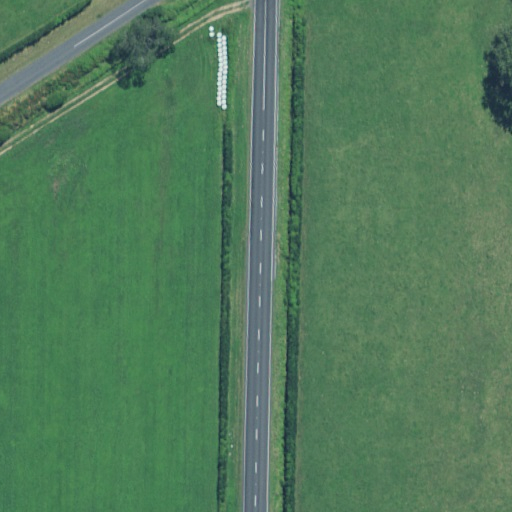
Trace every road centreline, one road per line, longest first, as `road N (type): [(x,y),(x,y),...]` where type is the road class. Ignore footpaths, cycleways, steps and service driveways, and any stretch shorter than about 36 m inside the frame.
road 1 (tertiary): [(256,511),(266,0)]
road 2 (unclassified): [(0,95),(147,0)]
